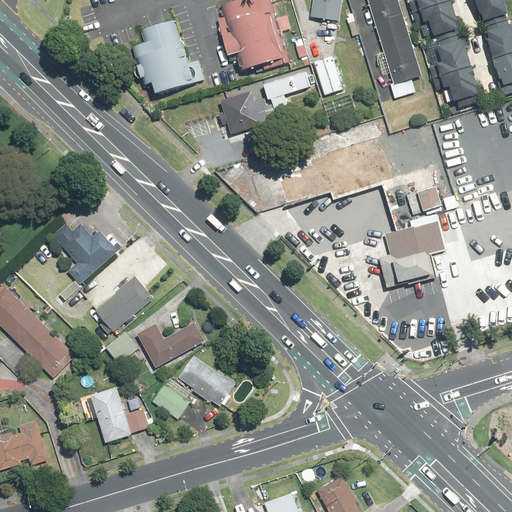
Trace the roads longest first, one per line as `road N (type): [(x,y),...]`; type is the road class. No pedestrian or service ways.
road 1 (primary): [(0,38),(313,343)]
road 2 (secondary): [(297,438),(56,511)]
road 3 (primary): [(385,413),(490,511)]
road 4 (secondary): [(385,413),(511,372)]
